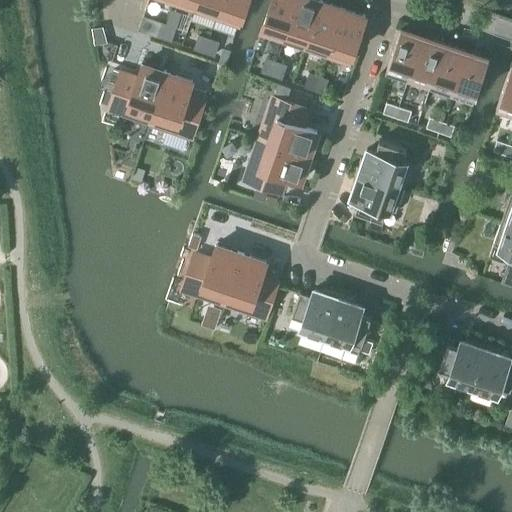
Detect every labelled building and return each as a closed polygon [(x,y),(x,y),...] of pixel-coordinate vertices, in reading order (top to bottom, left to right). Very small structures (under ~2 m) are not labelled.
[(172,0),(172,2),(194,9),(197,0),(172,0)] [(197,0),(194,9),(216,17),(221,0),(197,0)] [(221,0),(216,17),(237,24),(238,24),(246,0),(221,0)] [(261,32),(283,40),(296,0),(271,0),(261,32)] [(296,0),(283,40),(305,47),(320,1),(317,0),(296,0)] [(305,47),(326,55),(342,9),(320,1),(305,47)] [(342,9),(326,55),(349,62),(352,53),(352,52),(364,16),(342,9)] [(138,30),(160,38),(165,24),(143,17),(138,30)] [(165,24),(160,38),(170,41),(175,28),(165,24)] [(102,26),(91,28),(93,45),(106,42),(102,26)] [(406,81),(407,82),(422,36),(400,29),(384,74),(386,75),(386,74),(406,80),(406,81)] [(203,52),(208,39),(198,35),(194,49),(193,49),(203,52)] [(427,89),(428,89),(444,44),(422,36),(407,82),(408,82),(408,81),(428,88),(427,89)] [(208,39),(203,52),(213,56),(218,42),(208,39)] [(449,96),(450,96),(465,51),(444,44),(428,89),(429,89),(429,88),(449,95),(449,96)] [(465,51),(450,96),(451,97),(451,96),(472,103),(473,103),(488,59),(487,58),(465,51)] [(261,72),(271,75),(275,62),(265,59),(261,72)] [(275,62),(271,75),(281,79),(281,78),(285,65),(275,62)] [(108,108),(149,122),(166,72),(163,71),(157,69),(142,64),(137,78),(120,73),(108,108)] [(511,66),(511,67),(511,66),(495,111),(496,111),(511,116),(511,66)] [(166,72),(149,122),(190,136),(202,101),(186,95),(191,81),(175,75),(170,73),(166,72)] [(304,87),(313,90),(318,77),(309,73),(304,86),(304,87)] [(318,77),(313,90),(322,93),(327,80),(318,77)] [(272,98),(258,139),(308,156),(309,153),(311,147),(317,131),(302,126),(308,110),(285,102),(290,88),(277,84),(273,98),(272,98)] [(382,113),(395,117),(398,107),(386,103),(382,113)] [(398,107),(395,117),(407,122),(411,111),(398,107)] [(425,128),(438,132),(441,121),(429,117),(425,128)] [(441,121),(438,132),(450,136),(454,126),(441,121)] [(308,156),(258,139),(244,180),(280,192),(285,176),(300,181),(305,165),(307,159),(308,156)] [(360,158),(356,172),(403,188),(411,164),(402,161),(406,149),(378,140),(374,152),(366,149),(362,159),(360,158)] [(505,155),(509,145),(496,140),(493,151),(505,155)] [(140,182),(144,170),(135,167),(130,178),(140,182)] [(403,188),(356,172),(351,186),(353,186),(350,196),(358,199),(354,211),(382,220),(386,209),(395,212),(403,188)] [(511,186),(500,221),(511,225),(511,186)] [(219,218),(214,232),(234,238),(239,224),(219,218)] [(507,263),(511,265),(511,225),(500,221),(492,245),(488,257),(500,261),(507,263)] [(182,289),(223,303),(240,253),(237,252),(231,250),(215,244),(210,259),(194,254),(182,289)] [(240,253),(223,303),(264,317),(276,282),(260,276),(265,261),(249,256),(244,254),(240,253)] [(511,265),(507,263),(501,283),(511,287),(511,265)] [(298,334),(322,342),(338,294),(325,289),(324,292),(314,288),(311,297),(299,293),(291,318),(303,322),(298,334)] [(338,294),(322,342),(358,354),(370,317),(358,313),(361,304),(351,301),(352,299),(338,294)] [(430,338),(426,347),(439,351),(442,343),(430,338)] [(446,384),(470,393),(486,345),(472,340),(472,342),(462,339),(459,347),(447,343),(438,369),(450,373),(446,384)] [(486,345),(470,393),(493,401),(497,389),(509,393),(511,384),(511,365),(506,363),(509,355),(499,352),(500,349),(486,345)]
